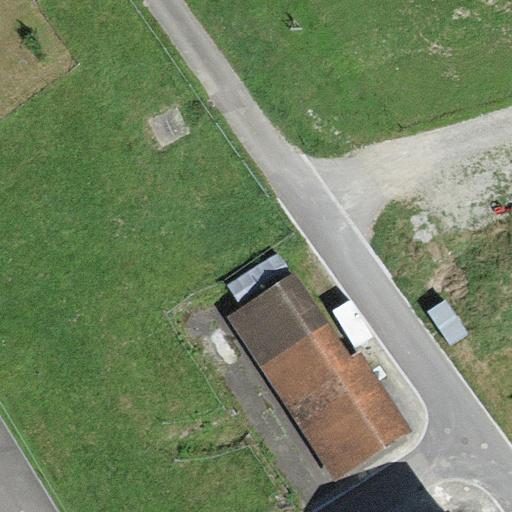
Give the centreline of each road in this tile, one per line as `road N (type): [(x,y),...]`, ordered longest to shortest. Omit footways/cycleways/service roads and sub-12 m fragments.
road 1 (residential): [(161,0),(472,431)]
road 2 (residential): [(352,511),(472,431)]
